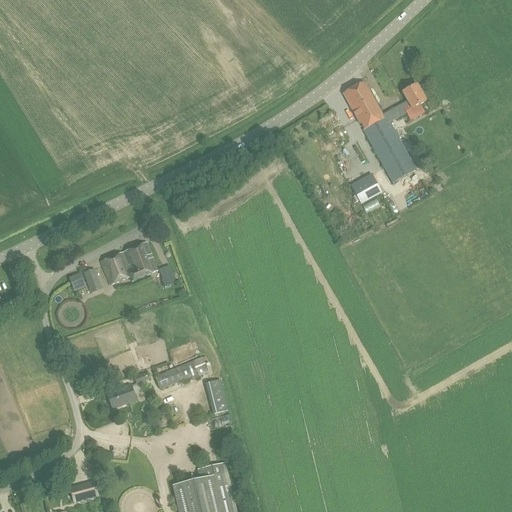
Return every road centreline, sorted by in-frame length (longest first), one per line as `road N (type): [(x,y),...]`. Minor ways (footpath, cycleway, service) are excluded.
road 1 (tertiary): [(26,247),(305,103),(424,0)]
road 2 (unclassified): [(0,489),(69,452),(78,429),(44,320),(43,284),(26,247)]
